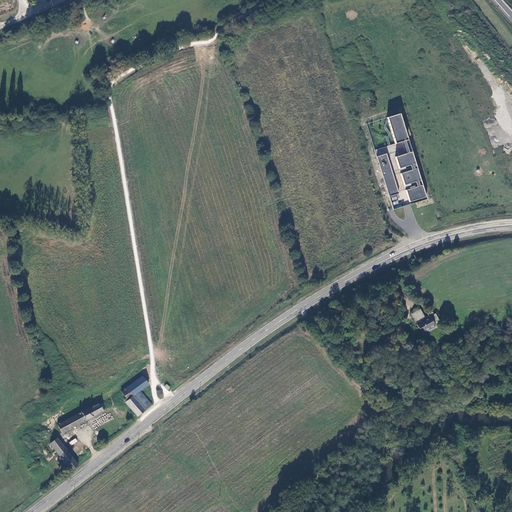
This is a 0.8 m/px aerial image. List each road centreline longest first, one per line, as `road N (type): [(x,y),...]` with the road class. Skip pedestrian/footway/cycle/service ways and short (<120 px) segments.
road 1 (secondary): [(33,511),(241,348),(418,245)]
road 2 (track): [(301,308),(326,335),(357,346),(396,333),(408,314),(403,298)]
road 3 (unclassified): [(414,229),(391,216),(363,122)]
